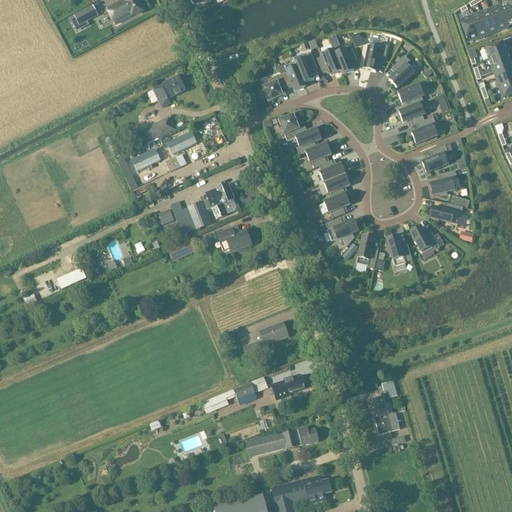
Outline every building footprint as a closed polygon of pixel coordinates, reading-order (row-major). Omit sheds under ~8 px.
[(124,1),(107,9),(115,26),(132,17),(142,12),(135,0),(124,0),(124,1)] [(508,5),(500,8),(499,8),(506,28),(507,27),(511,24),(511,13),(509,4),(508,4),(508,5)] [(92,7),(75,17),(77,21),(79,26),(86,22),(97,16),(92,7)] [(499,8),(490,11),(497,31),(506,28),(499,8)] [(490,11),(480,15),(487,35),(497,31),(490,11)] [(480,15),(470,18),(478,38),(487,35),(480,15)] [(468,42),(478,38),(470,18),(460,22),(468,42)] [(355,49),(361,47),(357,35),(351,37),(355,49)] [(333,50),(338,48),(334,37),(329,39),(333,50)] [(485,50),(488,60),(506,53),(503,43),(485,50)] [(388,47),(380,45),(379,48),(369,46),(364,70),(375,73),(378,62),(384,63),(388,47)] [(346,53),(345,51),(335,55),(333,51),(343,76),(353,72),(350,63),(356,61),(352,50),(346,53)] [(470,60),(476,59),(473,50),(467,51),(470,60)] [(333,51),(322,55),(323,57),(317,60),(322,73),(328,70),(331,77),(341,73),(342,76),(343,76),(333,51)] [(506,53),(488,60),(492,70),(510,63),(506,53)] [(310,54),(304,56),(304,55),(293,60),(305,88),(304,84),(314,80),(311,74),(317,71),(310,54)] [(389,81),(397,90),(415,73),(408,65),(410,63),(404,57),(392,68),(397,73),(389,81)] [(305,88),(293,60),(294,63),(284,68),(286,73),(281,76),(286,88),(292,86),(294,93),(305,88)] [(492,70),(496,79),(511,73),(511,68),(510,63),(492,70)] [(511,73),(496,79),(499,89),(511,83),(511,73)] [(270,86),(263,89),(263,88),(257,91),(260,100),(266,98),(268,103),(282,97),(280,91),(286,88),(281,76),(268,81),(270,86)] [(168,100),(171,99),(185,92),(178,78),(163,85),(152,91),(161,110),(171,105),(168,100)] [(511,83),(499,89),(503,99),(511,95),(511,83)] [(409,103),(411,108),(398,113),(399,114),(424,104),(421,98),(423,97),(419,86),(397,94),(402,105),(409,103)] [(420,105),(424,104),(399,114),(403,124),(409,122),(412,127),(433,119),(433,118),(424,122),(422,116),(424,116),(420,105)] [(443,113),(448,111),(446,104),(440,107),(443,113)] [(279,122),(287,142),(295,139),(316,130),(307,133),(305,127),(298,129),(293,116),(279,122)] [(168,118),(138,134),(144,145),(174,130),(168,118)] [(433,127),(436,126),(433,119),(412,127),(412,128),(416,126),(418,132),(411,134),(416,146),(437,137),(433,127)] [(316,130),(295,139),(299,149),(296,150),(299,156),(327,145),(326,145),(316,149),(314,143),(321,141),(316,130)] [(191,134),(167,145),(172,156),(196,145),(191,134)] [(112,137),(106,140),(110,150),(117,147),(112,137)] [(327,145),(299,156),(299,157),(306,154),(310,164),(312,164),(314,170),(332,162),(331,162),(326,164),(324,159),(331,156),(327,145)] [(422,163),(426,174),(449,165),(445,155),(448,154),(445,147),(430,153),(432,159),(422,163)] [(155,151),(131,162),(136,173),(147,168),(148,170),(152,169),(151,166),(160,162),(155,151)] [(175,159),(170,161),(175,171),(180,169),(176,159),(175,159)] [(170,161),(165,163),(170,173),(175,171),(170,161)] [(341,166),(334,168),(332,162),(314,170),(319,168),(321,173),(319,174),(324,185),(345,176),(341,166)] [(287,180),(295,177),(293,172),(285,175),(287,180)] [(439,176),(441,183),(430,185),(433,197),(439,195),(440,197),(447,196),(446,194),(457,191),(454,180),(457,180),(455,172),(439,176)] [(131,175),(125,178),(131,191),(137,188),(131,175)] [(330,194),(332,200),(324,203),(324,204),(345,195),(343,189),(349,187),(345,176),(324,185),(328,195),(330,194)] [(207,211),(212,209),(216,221),(227,216),(223,206),(234,201),(228,186),(216,191),(216,192),(207,196),(208,201),(203,203),(203,202),(184,210),(181,202),(170,206),(182,237),(212,225),(207,211)] [(301,192),(299,187),(292,189),(295,195),(301,192)] [(303,195),(297,198),(300,204),(306,202),(303,195)] [(345,195),(324,204),(328,215),(330,214),(333,220),(345,215),(343,209),(349,206),(345,195)] [(432,208),(429,220),(457,227),(460,216),(461,216),(463,209),(445,204),(443,211),(432,208)] [(310,212),(304,214),(308,224),(314,221),(310,212)] [(352,235),(358,233),(354,221),(343,226),(341,219),(325,226),(328,232),(327,232),(331,243),(345,238),(346,240),(352,236),(352,235)] [(223,254),(229,251),(231,255),(252,247),(246,231),(240,234),(238,227),(224,233),(224,232),(215,235),(223,254)] [(422,255),(431,250),(433,253),(440,249),(432,235),(426,238),(421,228),(410,234),(422,255)] [(473,236),(461,233),(460,240),(471,243),(473,236)] [(356,265),(367,268),(366,269),(374,271),(378,252),(372,251),(374,240),(362,237),(356,265)] [(394,268),(406,265),(405,263),(412,262),(407,246),(401,248),(398,237),(386,240),(388,247),(387,247),(388,254),(390,254),(394,268)] [(191,239),(167,250),(173,264),(197,253),(191,239)] [(353,245),(347,253),(351,256),(358,249),(353,245)] [(139,256),(131,259),(133,265),(141,262),(139,256)] [(69,286),(86,279),(81,269),(64,276),(69,286)] [(259,333),(265,347),(288,338),(282,324),(259,333)] [(243,349),(247,361),(264,354),(260,342),(243,349)] [(288,393),(289,396),(305,390),(301,378),(293,381),(293,378),(284,381),(285,383),(272,388),(275,397),(288,393)] [(384,395),(388,394),(390,399),(397,397),(393,382),(381,386),(384,395)] [(250,384),(233,391),(239,408),(256,401),(250,384)] [(231,409),(225,395),(206,402),(212,416),(231,409)] [(374,420),(387,417),(387,416),(393,415),(390,404),(384,405),(383,399),(369,403),(374,420)] [(387,417),(374,420),(379,436),(400,431),(396,414),(393,415),(387,416),(387,417)] [(277,437),(277,435),(245,443),(249,460),(318,443),(315,431),(308,433),(307,429),(299,431),(277,437)] [(223,435),(214,439),(218,450),(227,446),(223,435)] [(404,437),(390,441),(392,447),(406,443),(404,437)] [(309,505),(327,500),(326,495),(332,494),(329,481),(322,483),(320,477),(303,481),(304,482),(263,491),(267,508),(276,506),(308,498),(309,505)] [(266,511),(262,497),(214,509),(214,511),(266,511)]
